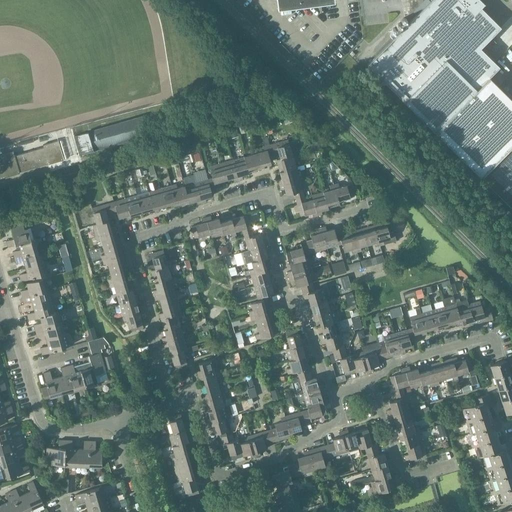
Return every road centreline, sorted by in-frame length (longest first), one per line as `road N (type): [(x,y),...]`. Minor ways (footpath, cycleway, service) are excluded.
road 1 (residential): [(280,230),(269,192),(134,237),(170,404)]
road 2 (residential): [(170,404),(195,404),(213,465),(227,474),(279,458),(335,423),(332,394)]
road 3 (residential): [(332,394),(276,266),(272,235),(280,230)]
road 4 (residential): [(370,383),(391,365),(489,337),(499,355)]
road 5 (residential): [(455,461),(402,470),(370,383)]
road 6 (residential): [(115,420),(49,427),(26,368)]
